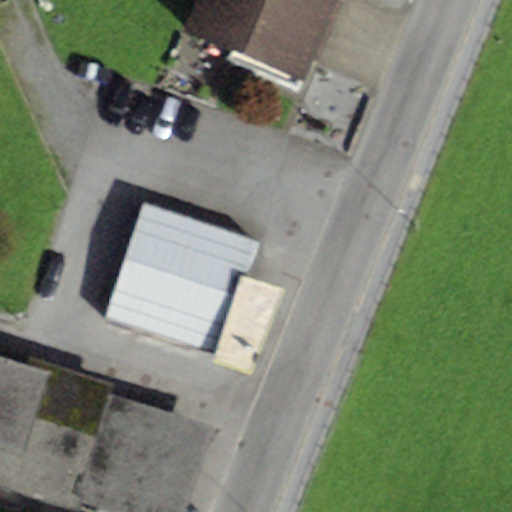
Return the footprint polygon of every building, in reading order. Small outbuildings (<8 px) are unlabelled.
[(235,52),(231,63),(296,90),(333,0),(206,0),(192,34),(235,52)] [(216,358),(220,359),(245,284),(258,245),(144,208),(106,321),(216,358)] [(213,367),(251,379),(284,296),(245,284),(220,359),(216,358),(213,367)] [(0,485),(76,510),(79,501),(110,404),(5,371),(0,385),(0,485)] [(159,511),(186,428),(110,404),(79,501),(114,511),(159,511)]
